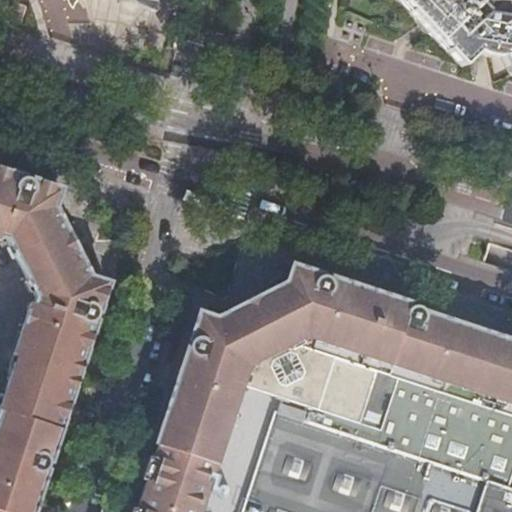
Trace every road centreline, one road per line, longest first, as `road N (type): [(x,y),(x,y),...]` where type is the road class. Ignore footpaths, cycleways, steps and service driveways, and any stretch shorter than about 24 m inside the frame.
road 1 (residential): [(186,188),(511,294)]
road 2 (residential): [(186,188),(81,511)]
road 3 (residential): [(377,166),(177,127),(58,85)]
road 4 (residential): [(0,125),(186,188)]
road 5 (residential): [(511,209),(377,166)]
